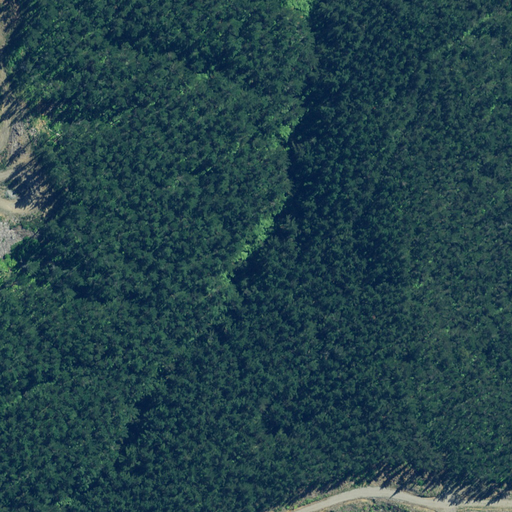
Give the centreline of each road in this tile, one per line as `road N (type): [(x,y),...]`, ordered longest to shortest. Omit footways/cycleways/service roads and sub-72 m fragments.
road 1 (track): [(511,63),(485,22),(437,50),(433,94),(374,222),(346,332),(228,414),(240,453),(305,438),(355,378),(407,398),(415,411),(414,458),(404,511)]
road 2 (track): [(0,68),(33,159),(31,199),(0,205)]
